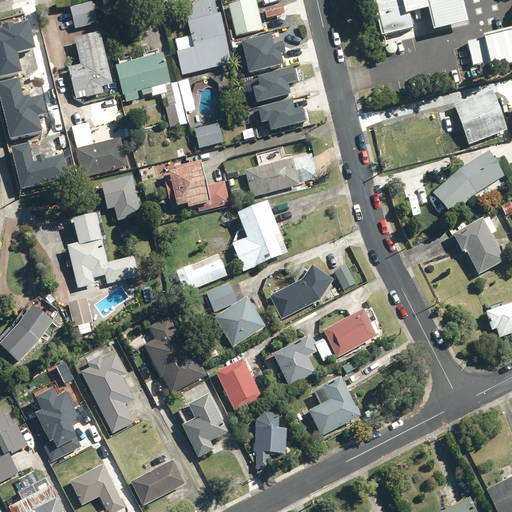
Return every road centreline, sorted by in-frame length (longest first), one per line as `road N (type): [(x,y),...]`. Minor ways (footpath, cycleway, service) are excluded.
road 1 (residential): [(318,0),(370,213),(459,401)]
road 2 (residential): [(459,401),(246,511)]
